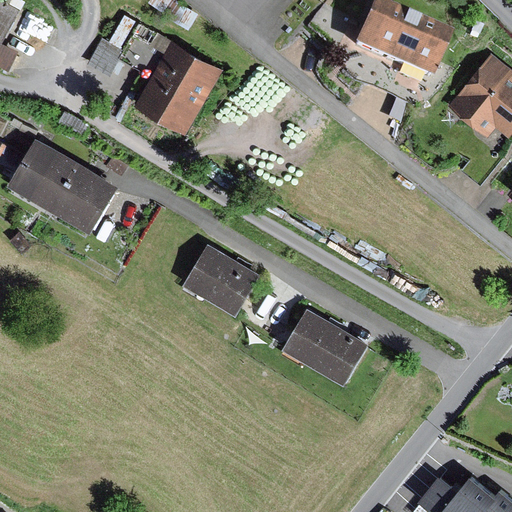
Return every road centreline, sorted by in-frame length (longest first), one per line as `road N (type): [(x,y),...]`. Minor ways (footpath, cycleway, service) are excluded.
road 1 (track): [(492,351),(226,201),(89,113),(77,91),(89,0)]
road 2 (residential): [(511,247),(202,0)]
road 3 (residential): [(369,511),(511,327)]
